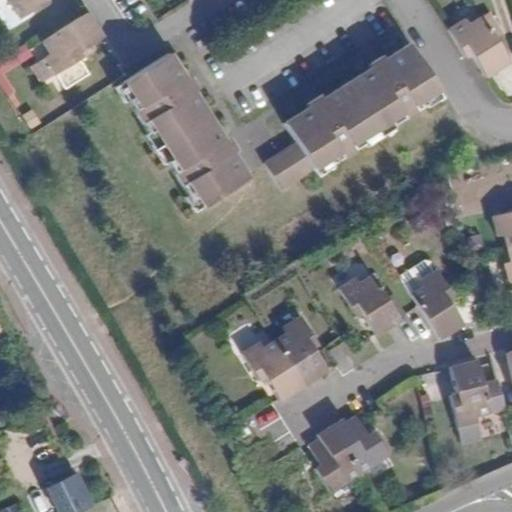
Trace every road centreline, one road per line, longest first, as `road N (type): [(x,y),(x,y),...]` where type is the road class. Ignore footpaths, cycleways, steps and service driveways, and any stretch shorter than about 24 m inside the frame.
road 1 (secondary): [(0,221),(167,511)]
road 2 (residential): [(511,332),(409,356),(290,418)]
road 3 (residential): [(105,0),(141,54),(232,0)]
road 4 (residential): [(408,0),(488,120),(511,122)]
